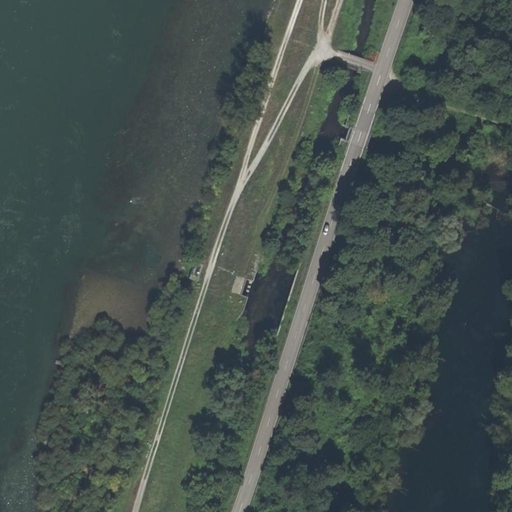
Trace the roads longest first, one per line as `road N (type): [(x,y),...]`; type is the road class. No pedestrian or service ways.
road 1 (tertiary): [(239,511),(406,0)]
road 2 (track): [(299,0),(176,363),(135,511)]
road 3 (track): [(328,0),(319,48),(511,130)]
road 4 (track): [(319,48),(240,185)]
